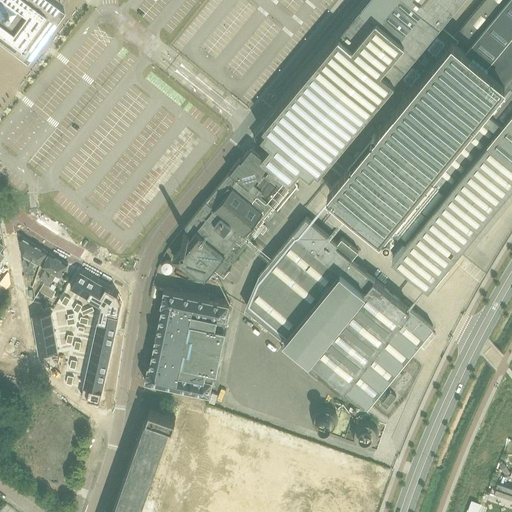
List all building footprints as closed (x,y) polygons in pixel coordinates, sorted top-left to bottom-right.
[(0,0),(0,33),(9,40),(25,52),(63,1),(61,0),(0,0)] [(320,169),(423,45),(445,19),(460,0),(366,0),(332,42),(264,123),(269,127),(264,133),(274,141),(271,144),(270,146),(267,149),(264,152),(291,176),(295,171),(297,168),(299,166),(301,164),(311,172),(316,166),(320,169)] [(511,0),(483,0),(452,38),(399,103),(401,105),(390,119),(388,117),(379,128),(372,123),(355,144),(361,149),(354,159),(352,157),(354,155),(349,151),(333,171),(339,176),(340,175),(341,176),(340,177),(330,190),(330,191),(369,223),(372,225),(381,233),(388,224),(406,239),(393,255),(429,285),(435,277),(436,278),(450,261),(449,260),(511,183),(511,0)] [(253,238),(247,232),(246,232),(261,212),(269,219),(297,184),(289,178),(290,177),(275,165),(270,171),(265,176),(264,175),(255,185),(251,182),(270,159),(257,148),(257,146),(254,144),(250,144),(248,147),(248,149),(241,158),(240,157),(230,170),(231,170),(185,226),(193,232),(174,256),(181,261),(178,264),(186,271),(189,268),(197,274),(206,276),(210,271),(219,278),(253,238)] [(260,272),(248,306),(289,340),(283,348),(302,363),(340,394),(341,393),(356,405),(357,403),(365,410),(434,326),(351,259),(359,250),(342,236),(338,241),(307,215),(260,272)] [(31,258),(38,245),(30,241),(23,236),(19,239),(22,253),(26,256),(23,261),(26,275),(30,274),(28,263),(31,259),(31,258)] [(28,263),(30,274),(34,273),(33,266),(36,261),(40,264),(48,251),(38,245),(31,258),(31,259),(28,263)] [(45,282),(59,257),(49,252),(42,265),(46,268),(40,279),(45,282)] [(45,282),(50,284),(56,273),(61,276),(68,263),(59,257),(45,282)] [(80,270),(71,286),(79,291),(89,275),(80,270)] [(0,285),(5,289),(10,282),(8,271),(0,282),(0,285)] [(89,275),(79,291),(88,296),(97,280),(89,275)] [(97,280),(88,296),(97,301),(107,285),(97,280)] [(50,288),(50,284),(45,282),(39,291),(46,295),(50,288)] [(107,285),(97,301),(102,304),(120,296),(118,292),(107,285)] [(145,379),(155,381),(211,393),(216,368),(217,368),(226,327),(224,327),(230,301),(164,287),(162,299),(161,303),(163,303),(157,329),(155,338),(156,338),(150,363),(148,363),(145,379)] [(102,304),(101,310),(119,314),(122,301),(120,296),(102,304)] [(101,310),(98,320),(117,324),(119,314),(101,310)] [(52,311),(33,314),(35,324),(53,321),(52,311)] [(98,320),(96,329),(115,333),(117,324),(98,320)] [(53,321),(35,324),(36,333),(55,330),(53,321)] [(96,329),(94,339),(113,343),(115,333),(96,329)] [(55,330),(36,333),(38,343),(56,340),(55,330)] [(94,339),(92,348),(111,352),(113,343),(94,339)] [(56,340),(38,343),(39,353),(58,350),(56,340)] [(92,348),(90,358),(109,362),(111,352),(92,348)] [(90,358),(88,367),(107,371),(109,362),(90,358)] [(88,367),(86,376),(104,380),(107,371),(88,367)] [(86,376),(84,386),(102,390),(104,380),(86,376)] [(84,386),(82,396),(100,400),(102,390),(84,386)] [(397,396),(391,391),(381,403),(387,407),(397,396)] [(48,399),(37,414),(45,420),(56,405),(48,399)] [(511,438),(511,405),(500,400),(472,465),(496,475),(511,438)] [(56,405),(45,420),(53,426),(64,411),(56,405)] [(327,432),(332,430),(335,427),(337,423),(338,419),(338,415),(336,411),(333,408),(329,406),(325,406),(321,406),(318,408),(315,411),(313,414),(312,419),(313,423),(315,427),(318,430),(323,432),(327,432)] [(139,511),(170,424),(174,425),(177,417),(176,417),(150,408),(150,410),(148,416),(148,417),(148,418),(146,417),(114,508),(112,511),(139,511)] [(64,411),(53,426),(60,432),(72,416),(64,411)] [(72,416),(60,432),(69,438),(80,422),(72,416)] [(368,446),(373,445),(376,442),(378,438),(379,434),(379,430),(377,426),(374,423),(370,421),(366,420),(362,421),(359,422),(356,425),(354,429),(353,433),(354,438),(356,442),(359,445),(364,446),(368,446)] [(84,428),(80,438),(99,445),(102,434),(89,424),(89,425),(88,429),(84,428)] [(80,438),(77,448),(95,454),(99,445),(80,438)] [(77,448),(73,457),(91,464),(95,454),(95,455),(95,454),(77,448)] [(73,457),(70,467),(88,473),(91,464),(73,457)] [(70,467),(66,476),(84,483),(88,473),(70,467)] [(66,476),(63,486),(81,492),(84,483),(66,476)] [(511,498),(511,487),(498,483),(494,493),(511,498)] [(63,486),(60,496),(78,502),(81,492),(63,486)] [(60,496),(56,505),(74,511),(78,502),(60,496)] [(476,511),(480,504),(471,501),(466,511),(476,511)]
